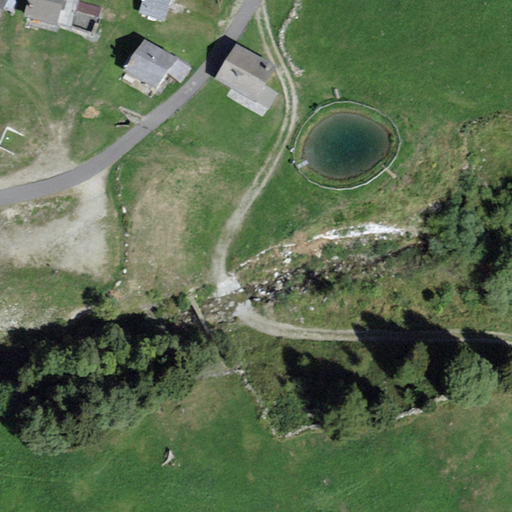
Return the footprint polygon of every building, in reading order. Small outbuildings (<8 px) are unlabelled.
[(9,0),(0,0),(0,25),(12,1),(9,0)] [(53,0),(21,0),(16,21),(45,29),(53,0)] [(139,0),(135,11),(157,21),(166,0),(139,0)] [(164,66),(135,49),(119,75),(148,92),(164,66)] [(264,74),(227,54),(211,83),(257,109),(267,91),(257,86),(264,74)]
